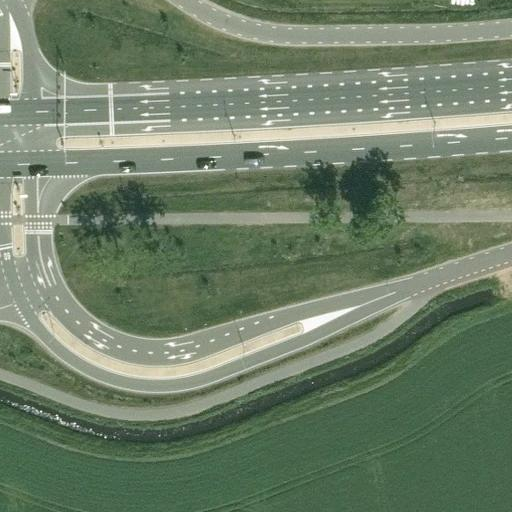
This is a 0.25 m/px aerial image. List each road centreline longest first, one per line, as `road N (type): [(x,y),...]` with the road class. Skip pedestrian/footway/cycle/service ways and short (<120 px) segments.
road 1 (primary): [(511,85),(36,113)]
road 2 (primary): [(37,163),(511,139)]
road 3 (tertiary): [(18,295),(41,332),(74,362),(151,385),(229,368),(362,304)]
road 4 (tertiary): [(362,304),(302,313),(184,351),(149,352),(82,327),(46,278)]
road 5 (unclassified): [(181,0),(219,21),(283,36),(511,28)]
road 6 (tertiary): [(362,304),(511,254)]
road 7 (tertiary): [(1,164),(4,236),(18,295)]
